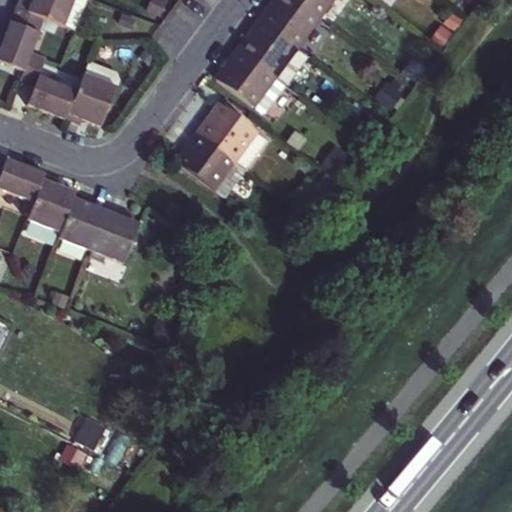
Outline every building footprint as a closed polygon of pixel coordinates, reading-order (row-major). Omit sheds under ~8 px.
[(63,26),(72,0),(19,0),(16,8),(42,18),(63,26)] [(84,0),(72,0),(63,26),(73,30),(84,0)] [(295,47),(317,19),(290,0),(278,0),(273,8),(262,23),(295,47)] [(330,0),(290,0),(317,19),(330,0)] [(10,23),(37,33),(42,18),(16,8),(10,23)] [(30,50),(37,33),(10,23),(0,49),(0,63),(22,72),(30,50)] [(238,55),(271,80),(295,47),(262,23),(250,38),(238,55)] [(295,47),(271,80),(282,88),(306,56),(295,47)] [(18,82),(34,88),(39,75),(46,56),(30,50),(22,72),(18,82)] [(252,106),(271,80),(238,55),(228,69),(218,82),(251,107),(252,106)] [(77,73),(110,86),(113,74),(111,68),(83,57),(77,73)] [(110,86),(77,73),(72,87),(61,115),(78,121),(80,116),(96,122),(110,86)] [(72,87),(39,75),(34,88),(28,102),(61,115),(72,87)] [(282,88),(271,80),(252,106),(263,114),(282,88)] [(198,132),(233,158),(251,133),(253,130),(218,105),(198,132)] [(211,188),(233,158),(198,132),(176,162),(211,188)] [(251,133),(233,158),(244,166),(262,141),(251,133)] [(233,158),(211,188),(222,196),(244,166),(233,158)] [(0,190),(26,200),(36,173),(20,167),(4,161),(0,170),(0,190)] [(20,216),(54,229),(69,189),(59,185),(56,183),(56,181),(36,173),(26,200),(20,216)] [(84,247),(99,207),(91,203),(87,202),(89,196),(69,189),(54,229),(51,235),(84,247)] [(118,258),(133,220),(119,214),(99,207),(84,247),(82,252),(98,258),(101,251),(118,258)]
